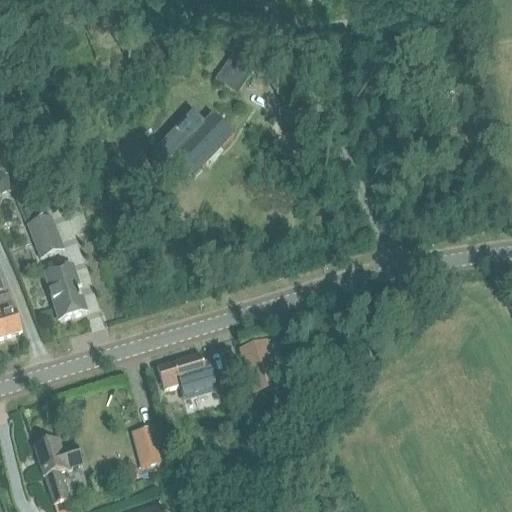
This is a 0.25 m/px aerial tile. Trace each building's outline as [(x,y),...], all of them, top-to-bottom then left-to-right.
[(302,26),(295,13),(283,19),(290,33),(302,26)] [(218,51),(209,44),(202,51),(212,59),(218,51)] [(216,83),(238,98),(254,74),(233,59),(216,83)] [(191,114),(148,158),(160,170),(172,158),(194,180),(234,139),(213,117),(203,126),(191,114)] [(62,254),(49,220),(42,223),(36,208),(22,214),(28,228),(26,228),(40,263),(43,261),(61,254),(62,254)] [(73,270),(46,279),(60,325),(87,316),(73,270)] [(14,307),(0,310),(0,342),(23,336),(14,307)] [(267,347),(240,355),(255,401),(282,392),(267,347)] [(206,382),(199,358),(158,371),(164,390),(165,395),(183,389),(206,382)] [(240,374),(236,359),(223,362),(228,378),(240,374)] [(175,430),(169,409),(158,412),(164,433),(175,430)] [(157,431),(132,438),(142,474),(167,467),(157,431)] [(35,451),(41,470),(54,511),(71,506),(61,476),(84,469),(78,450),(63,454),(59,443),(35,451)]
